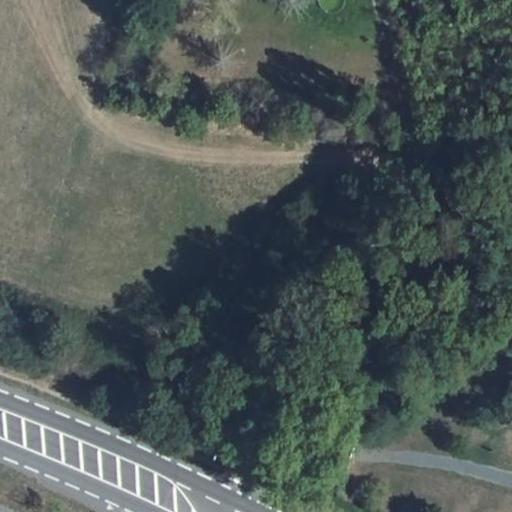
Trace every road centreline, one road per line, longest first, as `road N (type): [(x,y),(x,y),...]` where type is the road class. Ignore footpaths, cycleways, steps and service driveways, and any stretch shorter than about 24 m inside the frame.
road 1 (residential): [(511,160),(424,199),(349,260),(275,369),(246,475)]
road 2 (unclassified): [(511,477),(420,457),(332,453),(246,475)]
road 3 (primary): [(0,423),(211,511)]
